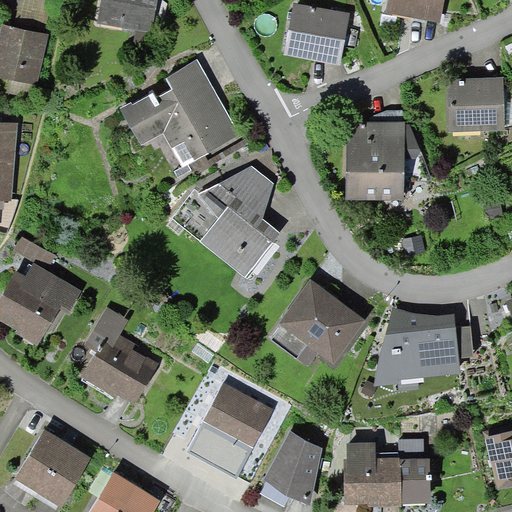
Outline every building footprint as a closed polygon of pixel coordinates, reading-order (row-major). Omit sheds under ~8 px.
[(20,0),(14,26),(45,33),(51,0),(20,0)] [(101,0),(97,23),(152,33),(158,0),(101,0)] [(444,0),(388,0),(386,13),(440,24),(444,0)] [(350,14),(294,3),(284,55),(339,66),(350,14)] [(3,24),(0,35),(0,77),(10,80),(31,84),(37,86),(49,34),(45,33),(14,26),(3,24)] [(240,135),(198,59),(166,77),(172,88),(156,97),(153,91),(149,93),(149,94),(133,103),(132,101),(120,107),(142,146),(164,134),(182,167),(188,164),(189,163),(206,154),(240,135)] [(504,77),(448,78),(449,132),(505,131),(505,125),(505,102),(504,77)] [(28,97),(31,84),(10,80),(7,93),(28,97)] [(368,116),(368,122),(403,122),(403,110),(386,110),(368,116)] [(368,122),(348,121),(346,199),(404,200),(405,181),(431,180),(411,124),(405,124),(405,122),(403,122),(368,122)] [(12,203),(18,123),(0,122),(0,201),(5,202),(12,203)] [(249,144),(246,138),(209,159),(206,154),(189,163),(196,174),(249,144)] [(191,170),(188,164),(182,167),(175,171),(178,177),(191,170)] [(219,218),(200,242),(245,277),(251,269),(274,241),(280,233),(263,219),(274,183),(252,165),(199,193),(219,218)] [(503,215),(501,198),(486,200),(488,217),(503,215)] [(33,262),(47,270),(55,256),(21,236),(13,251),(33,262)] [(422,236),(402,239),(405,255),(425,252),(422,236)] [(280,247),(274,241),(251,269),(258,275),(280,247)] [(47,270),(33,262),(25,276),(15,270),(0,296),(0,320),(17,330),(15,332),(38,345),(60,308),(69,313),(82,290),(47,270)] [(311,279),(278,322),(333,363),(365,320),(311,279)] [(96,351),(80,377),(115,398),(117,394),(135,404),(158,364),(136,351),(139,346),(120,335),(128,320),(107,307),(84,345),(96,351)] [(409,312),(393,308),(380,355),(374,383),(374,386),(377,385),(399,383),(399,392),(420,390),(418,377),(460,373),(459,357),(457,327),(456,315),(438,315),(409,312)] [(457,327),(459,357),(474,356),(471,326),(457,327)] [(202,328),(193,339),(214,357),(223,345),(202,328)] [(374,383),(367,381),(361,392),(372,397),(377,385),(374,386),(374,383)] [(274,409),(224,382),(203,421),(253,448),(274,409)] [(237,478),(253,448),(203,421),(187,451),(237,478)] [(17,480),(38,493),(68,444),(45,429),(15,478),(17,480)] [(511,429),(485,436),(490,461),(491,461),(498,491),(511,487),(511,429)] [(306,441),(290,431),(264,480),(267,482),(287,494),(290,496),(310,506),(322,449),(306,441)] [(344,459),(345,505),(367,504),(367,507),(402,506),(402,504),(432,503),(430,459),(425,459),(424,439),(398,439),(398,452),(376,453),(376,442),(347,443),(347,459),(344,459)] [(91,457),(68,444),(38,493),(58,505),(61,507),(91,457)] [(122,511),(138,487),(114,472),(89,511),(122,511)] [(38,493),(17,480),(15,484),(56,509),(58,505),(38,493)] [(287,494),(267,482),(261,493),(284,507),(290,496),(287,494)] [(153,511),(161,501),(138,487),(122,511),(153,511)]
